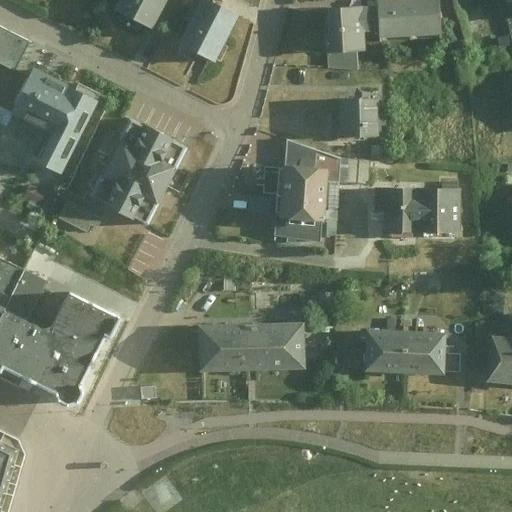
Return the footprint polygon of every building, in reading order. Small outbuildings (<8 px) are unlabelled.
[(167,0),(118,0),(114,8),(153,28),(167,0)] [(211,0),(199,0),(178,43),(214,61),(238,13),(211,0)] [(376,0),(377,4),(362,5),(363,31),(378,31),(379,40),(440,37),(438,0),(376,0)] [(362,5),(324,7),(326,51),(356,50),(364,49),(363,31),(362,5)] [(0,63),(16,71),(33,38),(0,21),(0,63)] [(511,44),(511,39),(509,24),(495,26),(499,47),(511,44)] [(356,50),(326,51),(327,68),(358,69),(356,50)] [(71,178),(112,99),(80,83),(77,89),(28,64),(4,111),(13,116),(0,140),(0,162),(26,176),(34,159),(71,178)] [(378,97),(338,98),(340,137),(379,136),(378,97)] [(188,146),(133,118),(92,196),(147,224),(188,146)] [(285,165),(279,165),(273,234),(320,241),(323,207),(337,210),(340,156),(287,138),(285,165)] [(385,216),(385,231),(460,230),(460,185),(374,186),(374,216),(385,216)] [(252,194),(251,208),(272,209),(273,195),(252,194)] [(68,199),(59,216),(86,230),(90,223),(97,227),(102,217),(68,199)] [(0,256),(0,305),(5,308),(25,269),(0,256)] [(5,308),(0,317),(0,361),(47,386),(55,392),(58,398),(67,402),(75,400),(81,390),(80,382),(105,332),(110,334),(119,315),(68,290),(51,325),(44,327),(5,308)] [(198,324),(199,369),(251,369),(306,368),(306,323),(198,324)] [(366,328),(364,369),(444,372),(446,331),(366,328)] [(511,335),(493,333),(489,380),(511,382),(511,335)] [(155,384),(140,385),(141,397),(155,397),(155,384)] [(0,511),(12,511),(31,452),(24,434),(0,422),(0,511)]
